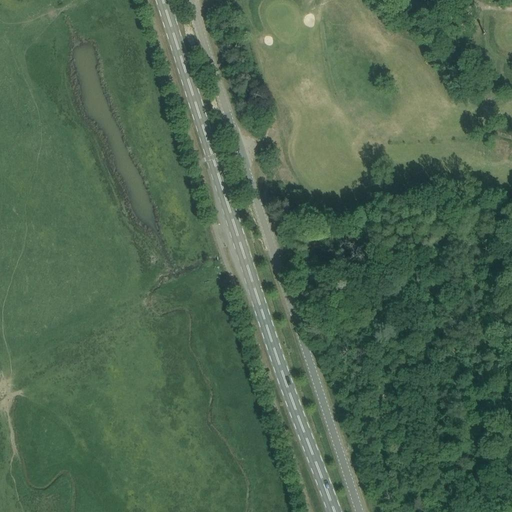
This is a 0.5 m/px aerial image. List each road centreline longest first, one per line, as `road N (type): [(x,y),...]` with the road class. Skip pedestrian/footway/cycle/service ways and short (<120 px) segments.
road 1 (primary): [(333,511),(163,0)]
road 2 (unclassified): [(358,511),(238,148)]
road 3 (unclassified): [(238,148),(190,0)]
